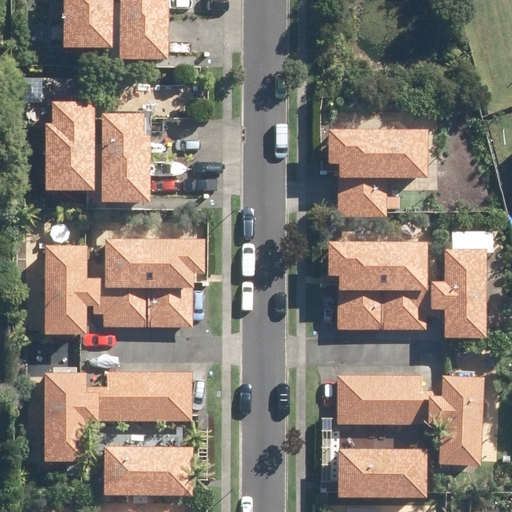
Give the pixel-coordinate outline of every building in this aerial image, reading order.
[(54,0),(54,51),(102,51),(101,0),(54,0)] [(108,0),(109,63),(156,63),(155,0),(108,0)] [(34,195),(82,195),(83,105),(43,105),(42,127),(35,127),(34,195)] [(90,119),(89,207),(137,208),(138,141),(131,141),(130,113),(110,113),(110,119),(90,119)] [(320,134),(320,171),(334,172),(334,218),(383,218),(383,181),(419,181),(419,135),(320,134)] [(100,330),(185,330),(185,280),(197,279),(197,245),(98,244),(98,282),(79,283),(79,250),(36,250),(36,338),(78,338),(77,311),(89,311),(89,316),(100,316),(100,330)] [(419,286),(419,248),(321,246),(320,283),(334,283),(333,330),(421,331),(421,319),(430,319),(430,315),(439,315),(438,343),(478,344),(479,254),(438,253),(438,286),(419,286)] [(78,396),(77,378),(36,378),(35,467),(77,467),(77,427),(90,427),(90,423),(188,424),(188,375),(101,374),(101,390),(84,391),(84,397),(78,396)] [(418,379),(333,377),(333,425),(420,426),(420,429),(432,429),(432,469),(473,469),(475,382),(434,381),(433,402),(427,402),(427,395),(417,395),(418,379)] [(95,500),(184,500),(185,452),(96,452),(95,500)] [(419,455),(331,453),(330,501),(418,502),(419,455)]
